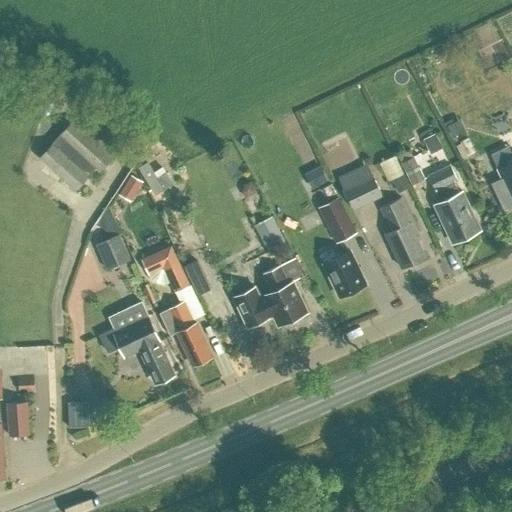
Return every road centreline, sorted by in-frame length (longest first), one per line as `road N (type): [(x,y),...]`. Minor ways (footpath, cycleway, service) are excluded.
road 1 (unclassified): [(511,269),(0,505)]
road 2 (primary): [(48,511),(181,464),(511,317)]
road 3 (unclassified): [(361,511),(511,444)]
